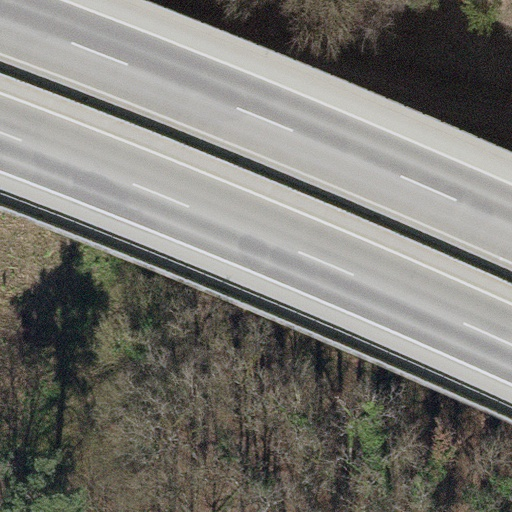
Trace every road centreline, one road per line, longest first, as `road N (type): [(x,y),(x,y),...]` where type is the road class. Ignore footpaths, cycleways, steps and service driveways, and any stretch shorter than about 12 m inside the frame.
road 1 (motorway): [(0,131),(511,344)]
road 2 (motorway): [(511,223),(0,15)]
road 3 (unclassified): [(511,118),(273,54),(112,0)]
